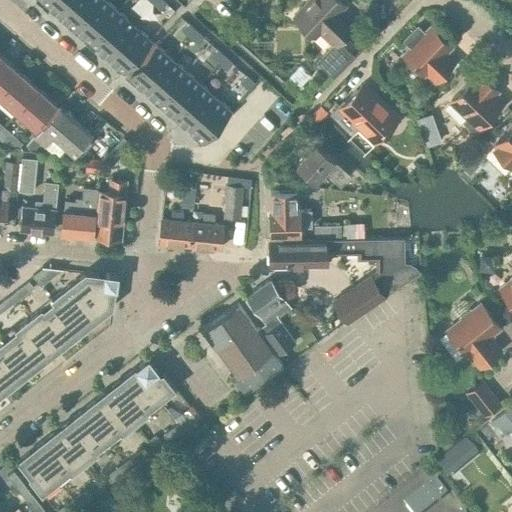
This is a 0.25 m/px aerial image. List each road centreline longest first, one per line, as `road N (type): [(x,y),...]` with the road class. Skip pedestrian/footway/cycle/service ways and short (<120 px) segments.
road 1 (residential): [(0,1),(141,130),(155,153),(142,259)]
road 2 (residential): [(135,330),(226,265),(142,259)]
road 3 (residential): [(0,437),(135,330)]
road 4 (residential): [(316,103),(418,0)]
road 5 (residential): [(0,246),(142,259)]
